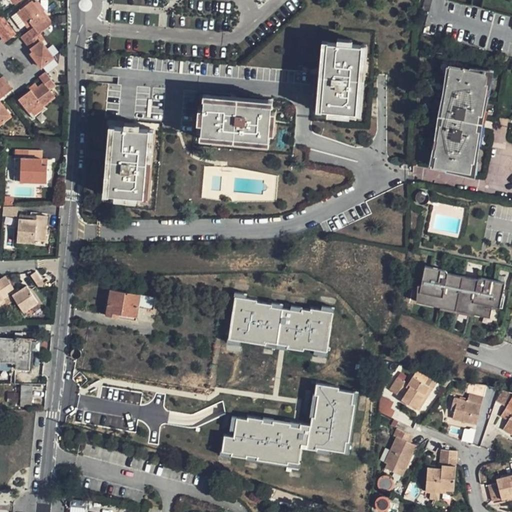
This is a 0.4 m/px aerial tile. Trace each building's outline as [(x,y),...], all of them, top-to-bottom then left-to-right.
[(30,0),(28,0),(19,7),(21,9),(31,1),(30,0)] [(45,10),(37,0),(33,3),(41,13),(43,12),(45,10)] [(17,12),(18,12),(27,24),(29,22),(33,27),(21,36),(32,51),(30,53),(41,68),(54,58),(42,42),(44,40),(40,34),(53,24),(43,12),(41,13),(33,3),(32,1),(31,1),(21,9),(17,12)] [(18,12),(11,17),(20,29),(27,24),(18,12)] [(15,34),(0,14),(0,34),(5,41),(15,34)] [(327,41),(321,109),(356,112),(362,45),(327,41)] [(432,168),(472,175),(488,76),(449,69),(432,168)] [(30,90),(18,99),(29,113),(31,111),(41,104),(43,106),(55,97),(50,89),(56,85),(46,73),(39,78),(44,84),(38,88),(33,92),(31,90),(30,90)] [(0,124),(11,116),(1,103),(0,103),(0,99),(12,90),(2,77),(0,78),(0,124)] [(38,88),(36,84),(29,89),(30,90),(31,90),(33,92),(38,88)] [(271,106),(203,100),(200,135),(269,140),(271,106)] [(43,106),(41,104),(31,111),(34,115),(44,107),(43,106)] [(149,132),(113,129),(108,196),(143,199),(149,132)] [(45,150),(16,150),(16,181),(48,182),(49,165),(44,164),(45,150)] [(20,218),(18,241),(36,242),(36,239),(47,240),(49,216),(37,215),(37,219),(31,219),(20,218)] [(447,273),(427,269),(422,297),(429,298),(428,303),(443,306),(475,311),(493,315),(495,309),(496,300),(504,301),(507,284),(484,280),(483,280),(482,280),(481,281),(480,282),(449,276),(449,275),(448,274),(448,273),(447,273)] [(32,273),(38,282),(43,279),(40,273),(37,270),(32,273)] [(7,274),(0,278),(0,301),(4,298),(3,296),(15,287),(7,274)] [(13,293),(23,309),(30,304),(38,299),(27,283),(13,293)] [(112,287),(107,314),(120,316),(121,313),(137,315),(139,306),(141,293),(112,287)] [(156,295),(141,293),(139,306),(155,308),(156,295)] [(258,299),(235,295),(229,338),(266,344),(267,342),(287,345),(287,347),(304,350),(304,347),(327,351),(333,311),(311,307),(311,309),(302,308),(301,310),(272,306),(272,303),(257,301),(258,299)] [(429,298),(422,297),(420,307),(443,311),(443,306),(428,303),(429,298)] [(33,308),(40,303),(38,299),(30,304),(33,308)] [(504,301),(496,300),(495,309),(502,310),(504,301)] [(475,311),(443,306),(443,311),(442,313),(473,318),(474,317),(475,311)] [(493,315),(475,311),(474,317),(492,320),(493,315)] [(218,353),(88,323),(82,367),(71,365),(64,421),(196,451),(218,353)] [(0,337),(0,360),(12,361),(12,364),(14,364),(14,369),(28,370),(30,351),(39,352),(39,339),(21,338),(22,333),(16,333),(15,339),(0,337)] [(407,390),(403,397),(420,408),(429,393),(425,391),(430,383),(415,374),(410,381),(408,384),(410,386),(407,390)] [(401,387),(406,379),(399,375),(391,387),(399,391),(401,387)] [(33,380),(21,379),(20,406),(32,407),(33,380)] [(401,387),(407,390),(410,386),(408,384),(410,381),(406,379),(401,387)] [(224,436),(222,452),(231,454),(231,456),(247,459),(248,456),(257,458),(257,460),(289,465),(289,463),(300,464),(302,448),(317,451),(318,448),(345,452),(347,442),(349,442),(355,403),(353,403),(354,392),(339,390),(340,387),(316,383),(315,395),(318,395),(314,417),(312,416),(310,425),(301,424),(300,428),(291,426),(291,424),(273,421),(273,423),(263,422),(264,420),(248,417),(247,420),(237,418),(233,437),(224,436)] [(429,393),(434,385),(430,383),(425,391),(429,393)] [(488,394),(495,396),(497,387),(490,385),(488,394)] [(455,408),(453,416),(478,422),(485,394),(471,390),(469,398),(455,394),(453,401),(457,402),(455,408)] [(498,399),(505,403),(510,394),(503,390),(498,399)] [(380,397),(377,413),(390,415),(394,400),(380,397)] [(511,402),(510,401),(502,414),(510,419),(506,424),(511,427),(511,402)] [(464,428),(462,440),(471,442),(473,430),(464,428)] [(397,470),(404,473),(416,447),(409,444),(413,436),(397,430),(394,437),(396,438),(385,465),(387,466),(386,471),(394,475),(397,470)] [(440,490),(454,491),(456,468),(458,452),(443,450),(441,467),(443,467),(443,471),(429,470),(426,493),(440,495),(440,490)] [(394,475),(402,478),(404,473),(397,470),(394,475)] [(504,499),(511,497),(511,474),(497,478),(498,483),(489,486),(494,505),(505,502),(504,499)] [(382,476),(380,477),(379,478),(377,480),(377,483),(377,487),(378,488),(380,490),(382,490),(385,491),(388,490),(390,487),(391,486),(391,483),(390,479),(389,478),(387,476),(384,476),(382,476)] [(383,498),(379,498),(377,500),(376,502),(376,504),(377,506),(380,508),(382,509),(384,508),(386,506),(387,505),(387,501),(386,499),(383,498)]
